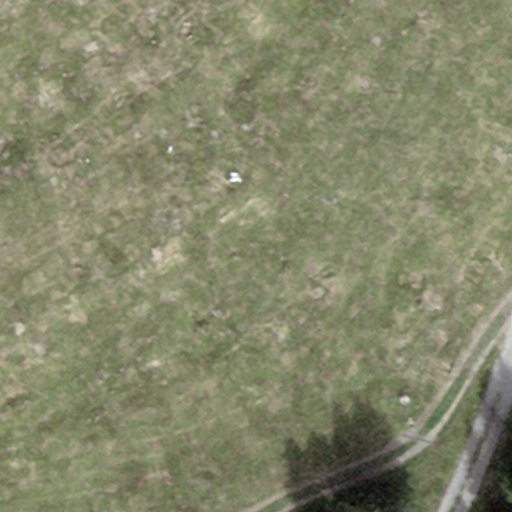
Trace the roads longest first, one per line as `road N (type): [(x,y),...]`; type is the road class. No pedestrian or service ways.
road 1 (track): [(511,302),(416,445),(274,511)]
road 2 (track): [(511,373),(452,511)]
